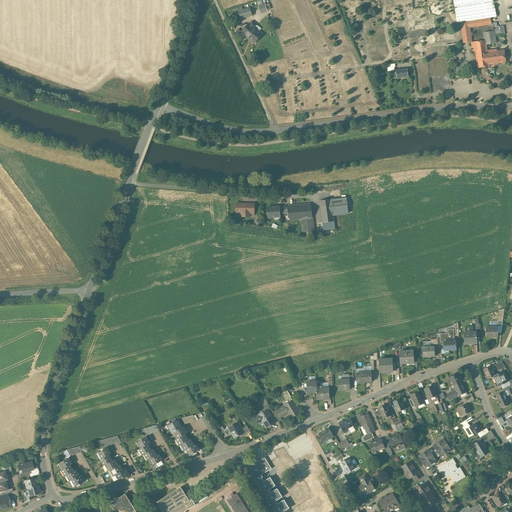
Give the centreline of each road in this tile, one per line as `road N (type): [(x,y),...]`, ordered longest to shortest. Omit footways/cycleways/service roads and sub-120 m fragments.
road 1 (residential): [(59,499),(225,456),(470,359)]
road 2 (residential): [(159,104),(250,131),(435,108),(511,107)]
road 3 (residential): [(52,495),(41,422),(88,290)]
road 4 (residential): [(88,290),(159,104)]
